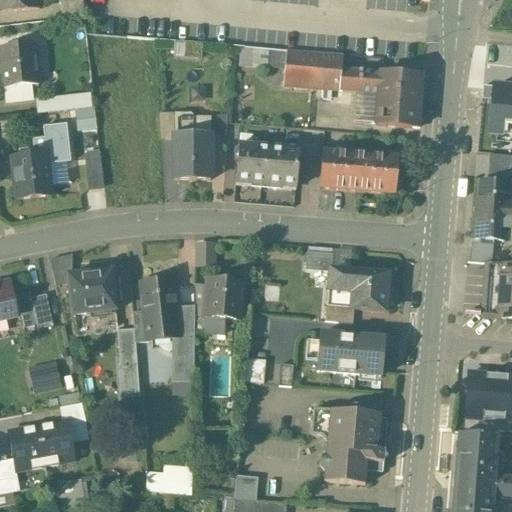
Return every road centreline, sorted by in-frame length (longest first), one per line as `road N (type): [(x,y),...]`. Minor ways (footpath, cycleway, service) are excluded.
road 1 (residential): [(439,240),(223,222),(103,227),(0,249)]
road 2 (secondary): [(462,0),(439,240)]
road 3 (secondary): [(430,340),(416,511)]
